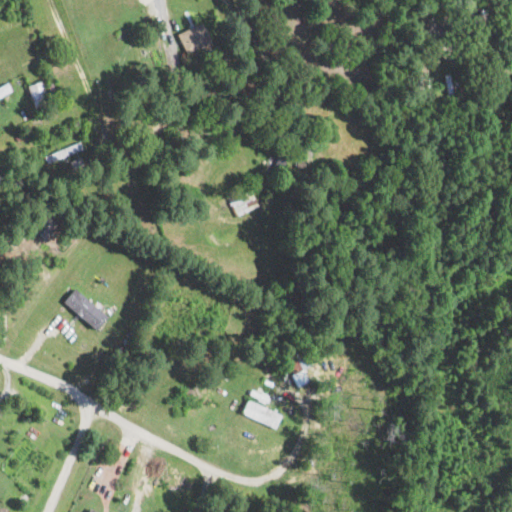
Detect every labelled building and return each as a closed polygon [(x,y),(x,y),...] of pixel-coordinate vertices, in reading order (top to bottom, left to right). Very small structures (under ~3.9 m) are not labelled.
[(188,53),(187,54),(177,35),(203,22),(213,41),(188,53)] [(488,64),(486,65),(478,37),(497,32),(505,59),(488,64)] [(472,92),(459,92),(459,73),(481,73),(481,92),(472,92)] [(50,106),(36,110),(28,86),(43,81),(50,106)] [(58,98),(54,100),(47,82),(51,81),(58,98)] [(0,98),(0,87),(7,84),(12,92),(0,98)] [(423,102),(422,102),(422,94),(433,94),(433,102),(423,102)] [(33,136),(26,139),(23,134),(30,130),(33,136)] [(294,146),(293,150),(290,149),(280,177),(270,174),(269,176),(265,174),(266,172),(263,171),(270,152),(279,155),(287,134),(294,137),(291,146),(294,146)] [(49,164),(48,164),(45,157),(80,143),(83,149),(49,164)] [(77,168),(73,170),(69,158),(79,154),(80,153),(85,165),(77,168)] [(305,167),(305,169),(296,168),(297,158),(306,159),(305,167)] [(249,185),(252,190),(251,190),(258,206),(236,216),(229,202),(225,194),(238,188),(238,189),(249,184),(249,185)] [(23,197),(18,203),(13,199),(18,193),(23,197)] [(298,208),(296,218),(289,217),(291,207),(298,208)] [(60,225),(45,241),(37,233),(53,218),(60,225)] [(297,224),(295,230),(287,228),(289,221),(297,223),(297,224)] [(394,295),(388,291),(392,285),(398,289),(394,295)] [(305,311),(304,315),(275,306),(280,291),(281,287),(310,296),(305,311)] [(107,316),(96,329),(64,300),(74,288),(107,316)] [(304,384),(298,387),(280,351),(285,348),(291,345),(310,381),(304,384)] [(275,428),(274,429),(241,413),(247,399),(281,416),(275,428)]
